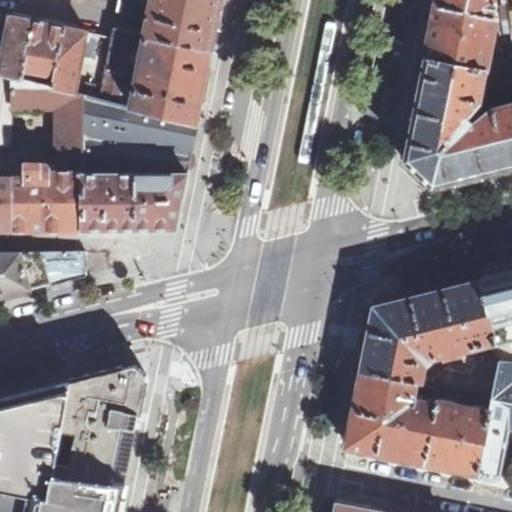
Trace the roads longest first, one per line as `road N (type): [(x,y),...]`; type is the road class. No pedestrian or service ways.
road 1 (residential): [(511,506),(341,471),(286,431)]
road 2 (primary): [(231,303),(190,503)]
road 3 (residential): [(178,288),(134,247),(0,244)]
road 4 (tertiary): [(309,286),(416,259),(465,234)]
road 5 (residential): [(261,0),(237,112),(261,143)]
road 6 (tertiary): [(465,234),(416,234),(314,256)]
road 7 (residential): [(338,130),(376,93),(394,0)]
road 8 (primary): [(286,431),(309,286)]
road 9 (primary): [(291,0),(261,143)]
road 10 (unclassified): [(93,320),(137,324),(231,303)]
road 11 (primary): [(338,130),(363,0)]
road 12 (primary): [(261,143),(237,272)]
road 13 (primary): [(314,256),(338,130)]
